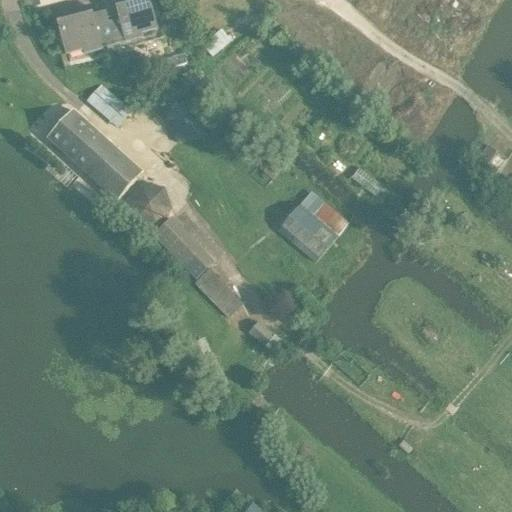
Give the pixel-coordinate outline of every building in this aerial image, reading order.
[(108,22),(114,47),(118,46),(120,51),(165,39),(154,0),(115,0),(120,19),(109,22),(106,11),(105,11),(108,22)] [(84,48),(86,54),(114,47),(108,22),(105,11),(92,15),(89,7),(57,15),(67,53),(84,48)] [(102,86),(88,101),(119,128),(132,113),(102,86)] [(170,98),(156,115),(164,122),(177,145),(204,139),(207,114),(183,102),(179,105),(170,98)] [(74,111),(48,140),(72,162),(63,172),(75,183),(84,173),(117,203),(143,174),(74,111)] [(134,222),(156,227),(172,211),(166,189),(143,183),(127,201),(134,222)] [(298,210),(298,209),(278,233),(317,265),(336,241),(349,225),(311,194),(298,210)] [(200,280),(196,284),(231,319),(244,306),(210,271),(212,268),(196,251),(183,263),(200,280)] [(283,344),(259,323),(249,335),(274,356),(283,344)] [(230,392),(205,339),(185,348),(211,401),(230,392)]
